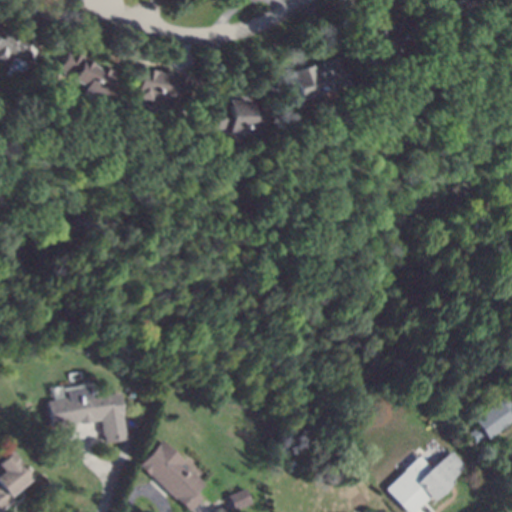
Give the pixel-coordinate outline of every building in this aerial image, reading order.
[(467,0),(464,2),(466,4),(458,8),(463,15),(450,23),(448,20),(440,26),(434,16),(428,20),(421,9),(425,7),(420,0),(467,0)] [(414,37),(412,38),(417,48),(389,61),(384,52),(364,62),(348,27),(364,19),(370,31),(391,21),(390,19),(403,12),(414,37)] [(0,27),(9,30),(9,31),(15,33),(17,26),(37,31),(29,63),(9,58),(7,67),(0,65),(0,27)] [(78,48),(77,49),(85,53),(81,59),(89,63),(89,65),(93,67),(94,65),(100,69),(102,67),(110,71),(109,72),(111,73),(106,82),(109,84),(102,97),(98,95),(94,104),(70,91),(74,83),(53,71),(65,47),(63,46),(66,42),(78,48)] [(345,84),(316,92),(317,94),(315,95),(317,101),(296,108),(292,95),(281,98),(276,81),(286,78),(284,71),(306,64),(308,70),(319,67),(317,62),(336,56),(345,84)] [(141,65),(140,68),(153,71),(153,72),(165,74),(166,70),(189,74),(187,83),(184,83),(180,103),(166,100),(164,108),(147,105),(148,102),(125,97),(129,78),(124,77),(127,62),(141,65)] [(246,107),(261,107),(261,121),(254,121),(254,134),(222,134),(222,132),(200,132),(201,102),(219,102),(219,106),(222,106),(222,100),(246,100),(246,107)] [(72,391),(83,389),(84,395),(99,393),(99,395),(113,393),(121,439),(99,443),(95,419),(45,427),(41,402),(60,398),(58,390),(72,387),(72,391)] [(507,403),(511,399),(511,422),(507,426),(505,423),(483,440),(480,436),(471,444),(463,434),(473,427),(468,420),(475,414),(473,411),(483,402),(486,407),(501,395),(507,403)] [(180,462),(178,464),(199,483),(190,493),(197,499),(185,511),(145,475),(144,476),(133,466),(156,440),(180,462)] [(460,467),(447,482),(448,483),(440,492),(430,501),(427,498),(415,508),(401,493),(413,482),(415,480),(409,473),(417,465),(423,471),(447,451),(460,467)] [(28,480),(7,497),(10,501),(0,509),(0,457),(5,453),(28,480)] [(247,504),(231,511),(225,495),(241,489),(247,504)]
